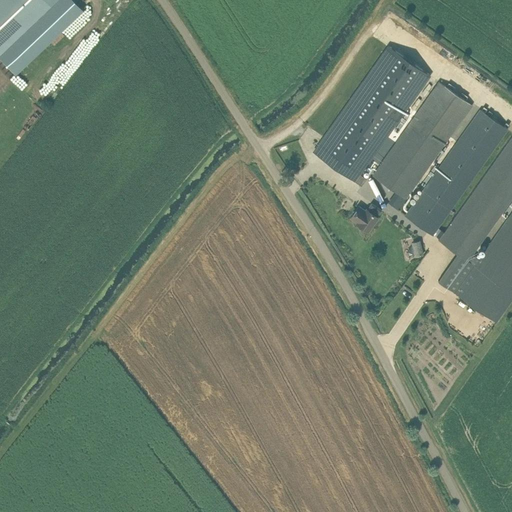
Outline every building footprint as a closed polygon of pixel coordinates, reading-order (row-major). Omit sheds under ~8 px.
[(0,0),(0,57),(0,51),(38,16),(54,0),(0,0)] [(389,45),(314,152),(354,181),(361,186),(367,178),(359,174),(430,75),(389,45)] [(374,176),(407,198),(444,146),(471,104),(439,81),(411,123),(374,176)] [(405,216),(432,235),(507,128),(480,109),(405,216)] [(511,136),(439,239),(468,260),(473,253),(511,198),(511,136)] [(382,210),(372,202),(368,209),(367,208),(366,209),(359,205),(350,217),(357,222),(356,223),(368,232),(379,216),(378,216),(382,210)] [(475,265),(455,292),(496,321),(511,298),(511,212),(480,258),(473,253),(468,260),(475,265)] [(413,242),(417,255),(423,254),(420,240),(413,242)]
